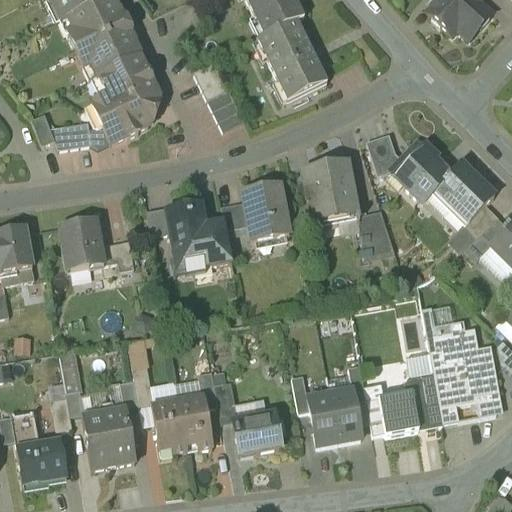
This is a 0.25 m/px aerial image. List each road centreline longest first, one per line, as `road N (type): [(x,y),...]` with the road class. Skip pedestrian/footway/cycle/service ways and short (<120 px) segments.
road 1 (residential): [(420,57),(348,115),(208,169),(0,203)]
road 2 (residential): [(470,477),(231,511)]
